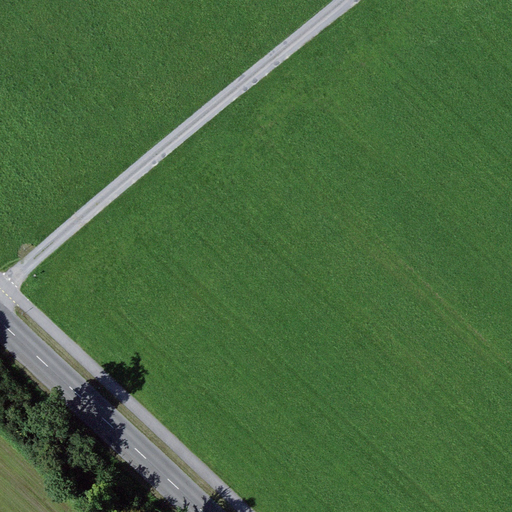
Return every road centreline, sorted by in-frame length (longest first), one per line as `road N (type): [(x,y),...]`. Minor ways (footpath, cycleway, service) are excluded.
road 1 (track): [(347,0),(0,293)]
road 2 (tertiary): [(203,511),(0,320)]
